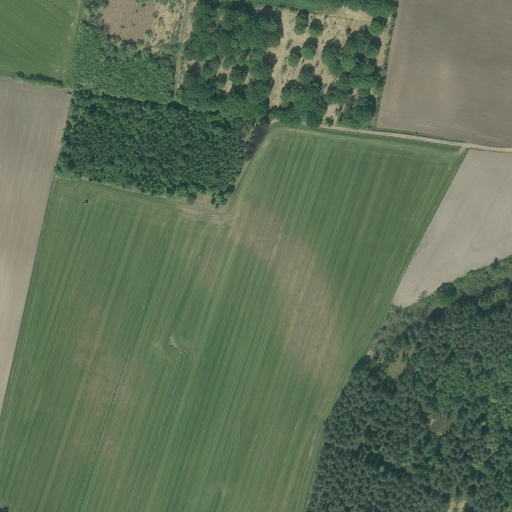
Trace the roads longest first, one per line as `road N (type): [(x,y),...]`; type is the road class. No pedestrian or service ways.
road 1 (track): [(511,150),(270,119),(219,217)]
road 2 (track): [(270,119),(0,80)]
